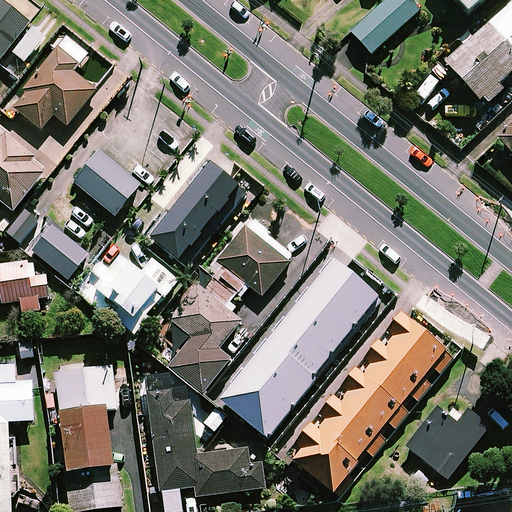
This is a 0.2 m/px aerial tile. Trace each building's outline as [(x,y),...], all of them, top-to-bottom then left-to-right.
[(0,0),(0,69),(33,27),(0,0)] [(419,12),(408,0),(387,0),(351,34),(371,56),(419,12)] [(453,0),(468,16),(485,0),(453,0)] [(511,74),(511,5),(475,39),(468,31),(457,41),(463,48),(444,65),(484,109),(502,94),(497,88),(511,74)] [(46,40),(34,29),(13,53),(25,63),(46,40)] [(90,55),(67,37),(23,91),(27,94),(14,110),(41,132),(54,116),(68,127),(96,92),(74,74),(90,55)] [(511,126),(498,139),(511,154),(511,126)] [(0,205),(13,216),(45,176),(32,166),(37,159),(7,135),(2,141),(0,139),(0,205)] [(145,190),(102,155),(77,186),(119,221),(145,190)] [(242,194),(213,170),(154,243),(182,267),(193,254),(195,255),(205,242),(204,241),(221,220),(223,221),(234,208),(231,207),(242,194)] [(220,265),(265,301),(294,266),(249,230),(220,265)] [(327,259),(215,400),(267,441),(379,300),(327,259)] [(37,301),(49,300),(46,276),(35,278),(33,263),(0,266),(0,305),(21,303),(22,314),(39,312),(37,301)] [(137,324),(161,295),(132,271),(114,292),(125,301),(118,309),(137,324)] [(234,361),(223,352),(245,325),(200,288),(172,323),(194,341),(172,369),(205,396),(234,361)] [(427,384),(449,356),(404,320),(389,339),(396,345),(389,353),(427,384)] [(404,411),(427,384),(389,353),(381,348),(366,367),(373,373),(367,381),(404,411)] [(110,415),(122,413),(116,369),(58,377),(64,418),(110,411),(110,415)] [(382,439),(404,411),(367,381),(359,375),(343,394),(351,401),(344,409),(382,439)] [(0,388),(0,511),(15,511),(13,427),(37,426),(36,387),(0,388)] [(176,393),(150,396),(164,495),(197,490),(199,502),(270,493),(266,466),(254,468),(252,451),(202,458),(194,404),(177,406),(176,393)] [(360,466),(382,439),(344,409),(337,402),(321,421),(329,428),(322,436),(360,466)] [(408,450),(451,484),(494,431),(471,413),(460,426),(440,410),(408,450)] [(110,415),(110,411),(64,418),(63,418),(71,479),(118,472),(110,415)] [(362,468),(360,466),(322,436),(315,430),(298,451),(305,457),(297,467),(337,499),(362,468)] [(73,511),(117,511),(127,511),(121,472),(118,472),(71,479),(69,479),(73,511)]
